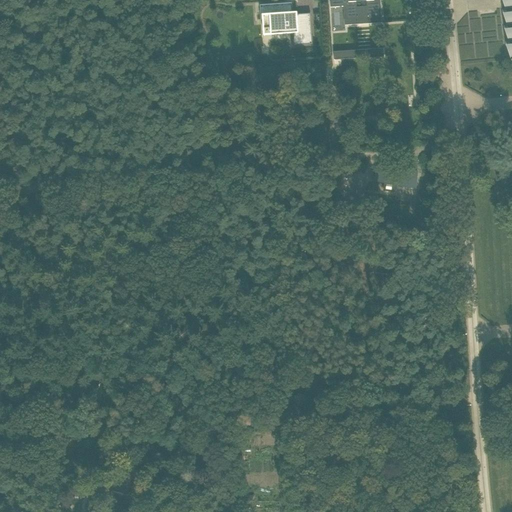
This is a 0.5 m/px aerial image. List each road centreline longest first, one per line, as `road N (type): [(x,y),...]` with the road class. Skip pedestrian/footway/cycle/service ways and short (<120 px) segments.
road 1 (track): [(275,162),(125,177),(111,0)]
road 2 (residential): [(472,330),(457,108)]
road 3 (track): [(275,162),(460,142)]
road 4 (residential): [(487,511),(472,330)]
